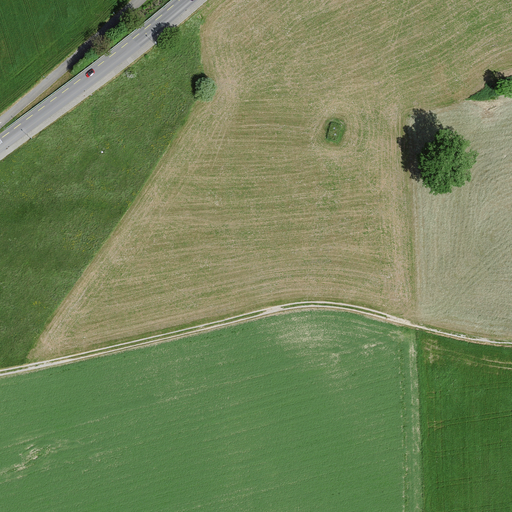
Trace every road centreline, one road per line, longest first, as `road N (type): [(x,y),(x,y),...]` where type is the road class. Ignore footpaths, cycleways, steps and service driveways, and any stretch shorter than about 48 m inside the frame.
road 1 (track): [(511,343),(302,303),(0,373)]
road 2 (secondary): [(0,145),(186,0)]
road 3 (residential): [(138,0),(0,123)]
